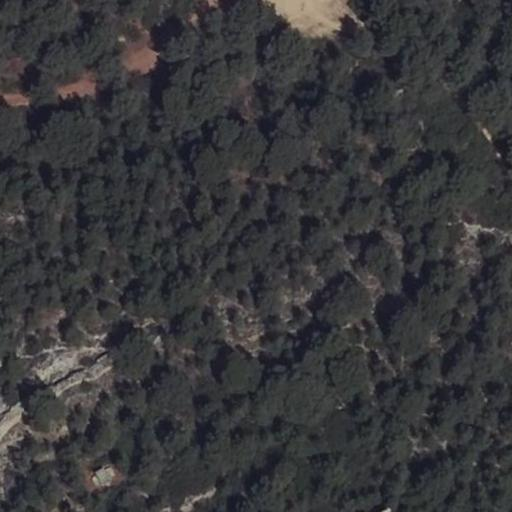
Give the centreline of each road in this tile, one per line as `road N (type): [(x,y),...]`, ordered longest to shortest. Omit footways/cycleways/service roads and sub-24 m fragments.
road 1 (track): [(295,0),(357,33),(430,53),(511,168)]
road 2 (track): [(0,90),(110,77),(216,0)]
